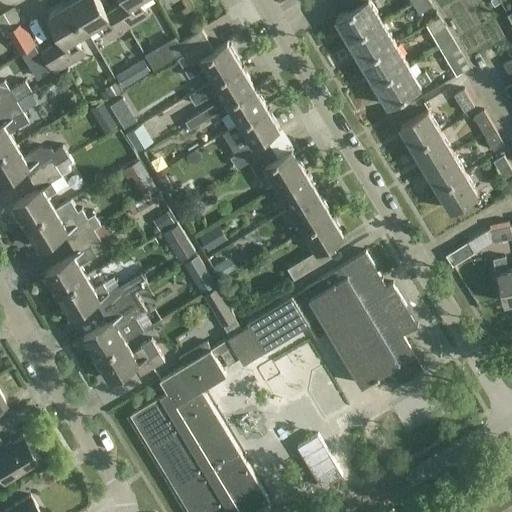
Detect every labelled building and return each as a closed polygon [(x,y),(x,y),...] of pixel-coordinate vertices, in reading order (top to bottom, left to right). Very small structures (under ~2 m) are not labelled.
[(129,28),(117,7),(106,13),(98,0),(72,0),(70,2),(87,31),(99,24),(109,40),(129,28)] [(117,7),(129,28),(149,16),(139,0),(126,0),(127,1),(117,7)] [(349,40),(383,20),(370,0),(366,0),(336,18),(349,40)] [(429,0),(415,0),(413,1),(420,13),(433,5),(429,0)] [(87,31),(70,2),(48,15),(63,39),(53,45),(65,67),(85,54),(75,38),(87,31)] [(438,45),(452,37),(440,17),(426,25),(438,45)] [(362,61),(396,41),(383,20),(349,40),(362,61)] [(24,23),(8,32),(20,53),(35,43),(24,23)] [(205,67),(213,79),(213,80),(240,64),(227,42),(215,49),(201,28),(177,43),(184,54),(177,58),(189,77),(205,67)] [(452,37),(438,45),(445,57),(458,49),(452,37)] [(396,41),(362,61),(375,83),(408,63),(396,41)] [(65,67),(53,45),(42,51),(55,73),(65,67)] [(425,70),(416,76),(408,63),(375,83),(388,105),(422,85),(421,85),(431,79),(425,70)] [(219,89),(226,101),(253,85),(240,64),(213,80),(213,79),(189,94),(195,104),(219,89)] [(126,68),(116,74),(123,87),(134,81),(126,68)] [(0,110),(17,100),(17,99),(31,90),(25,79),(10,89),(4,80),(0,82),(0,110)] [(116,81),(105,87),(110,97),(121,90),(116,81)] [(239,122),(266,106),(253,85),(226,101),(216,107),(219,111),(218,111),(221,116),(232,109),(239,122)] [(454,94),(464,111),(474,106),(464,88),(454,94)] [(31,91),(17,100),(23,111),(38,102),(31,91)] [(116,113),(128,105),(123,96),(110,104),(116,113)] [(0,153),(16,144),(10,132),(18,126),(28,120),(23,111),(17,100),(0,110),(0,153)] [(204,119),(218,111),(219,111),(216,107),(214,103),(200,111),(204,119)] [(266,106),(239,122),(252,143),(242,150),(248,161),(273,146),(266,135),(279,128),(266,106)] [(414,147),(442,131),(429,109),(401,125),(414,147)] [(484,133),(494,127),(484,109),(474,115),(484,133)] [(204,119),(200,111),(185,120),(190,128),(204,119)] [(125,133),(136,151),(153,140),(142,123),(125,133)] [(494,127),(484,133),(494,150),(504,144),(494,127)] [(442,131),(414,147),(426,168),(454,151),(442,131)] [(16,144),(0,153),(0,182),(1,183),(26,168),(32,178),(69,156),(62,145),(53,151),(51,147),(39,146),(24,156),(16,144)] [(278,186),(305,170),(291,148),(279,156),(273,146),(248,161),(255,171),(265,165),(278,186)] [(454,151),(426,168),(438,188),(466,172),(454,151)] [(493,160),(504,178),(511,172),(511,168),(503,154),(493,160)] [(68,184),(62,174),(70,169),(68,165),(73,162),(69,156),(32,178),(38,189),(13,203),(26,225),(55,208),(48,196),(68,184)] [(139,159),(124,169),(129,177),(145,167),(139,159)] [(291,207),(317,191),(305,170),(278,186),(291,207)] [(466,172),(438,188),(451,210),(479,193),(466,172)] [(317,191),(291,207),(303,229),(330,213),(317,191)] [(201,214),(206,202),(192,196),(187,207),(201,214)] [(55,208),(26,225),(39,247),(64,232),(70,242),(94,228),(101,224),(94,213),(88,217),(82,208),(77,211),(70,199),(55,208)] [(330,213),(303,229),(317,251),(306,257),(313,268),(337,253),(330,243),(343,235),(330,213)] [(179,223),(163,232),(171,244),(186,235),(179,223)] [(511,233),(510,226),(491,230),(493,242),(511,237),(511,233)] [(94,228),(70,242),(76,253),(45,272),(58,293),(87,276),(80,264),(89,258),(96,254),(91,244),(100,238),(94,228)] [(214,228),(200,236),(208,250),(222,241),(214,228)] [(453,265),(474,252),(467,241),(446,254),(453,265)] [(387,285),(366,250),(297,291),(247,321),(249,324),(238,331),(253,356),(264,350),(307,326),(311,333),(319,335),(329,330),(362,385),(375,377),(376,378),(380,375),(380,374),(382,373),(391,389),(424,368),(403,333),(418,324),(393,282),(387,285)] [(124,275),(136,265),(129,256),(117,266),(124,275)] [(213,266),(220,277),(237,267),(231,256),(213,266)] [(500,285),(503,284),(507,303),(511,301),(511,269),(509,270),(506,256),(494,259),(500,285)] [(87,276),(58,293),(71,315),(95,300),(102,311),(135,291),(148,283),(142,271),(109,291),(103,283),(94,288),(87,276)] [(218,286),(204,295),(222,325),(236,317),(218,286)] [(97,358),(126,340),(143,329),(136,318),(147,311),(135,291),(102,311),(108,321),(83,336),(97,358)] [(252,511),(270,501),(247,464),(202,389),(226,374),(215,355),(233,345),(243,362),(253,356),(238,331),(228,337),(211,348),(210,348),(159,378),(167,391),(130,413),(189,511),(252,511)] [(126,340),(97,358),(109,379),(134,364),(141,374),(165,360),(158,349),(147,356),(142,347),(133,352),(126,340)] [(412,428),(445,406),(430,384),(397,406),(412,428)] [(318,433),(297,446),(322,487),(343,475),(318,433)] [(22,437),(0,450),(0,477),(2,482),(37,461),(22,437)] [(40,511),(30,494),(0,511),(40,511)]
